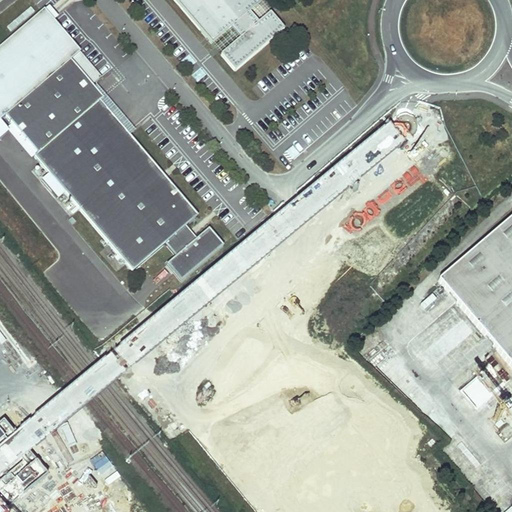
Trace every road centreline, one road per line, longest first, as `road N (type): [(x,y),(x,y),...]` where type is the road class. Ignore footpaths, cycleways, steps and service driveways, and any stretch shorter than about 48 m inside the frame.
road 1 (residential): [(299,209),(271,196),(97,0)]
road 2 (unclassified): [(299,209),(291,233),(154,360)]
road 3 (residential): [(407,104),(325,196),(299,209)]
